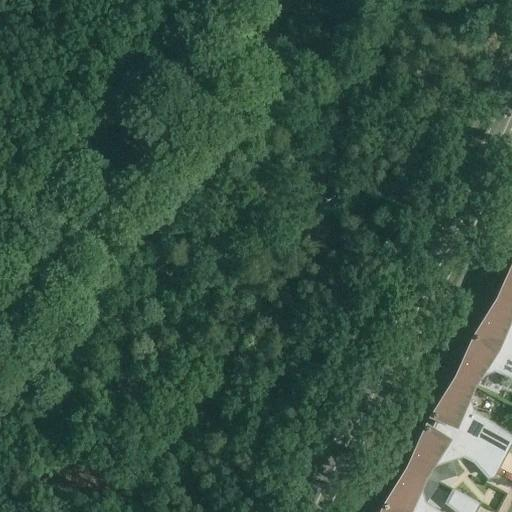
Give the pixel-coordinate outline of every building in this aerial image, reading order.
[(497,298),(497,299),(511,306),(511,272),(498,299),(497,298)] [(478,336),(474,337),(511,356),(511,327),(510,322),(511,317),(511,306),(497,299),(497,300),(478,336)] [(456,376),(455,376),(474,386),(482,375),(495,371),(511,377),(511,356),(474,337),(476,341),(457,376),(456,376)] [(437,417),(440,419),(506,453),(511,442),(511,438),(473,413),(469,399),(474,386),(455,376),(455,377),(456,377),(437,413),(433,415),(434,418),(437,417)] [(407,467),(407,468),(426,478),(433,466),(464,457),(475,462),(489,478),(494,477),(506,453),(440,419),(433,431),(431,430),(430,427),(426,428),(427,432),(408,467),(407,467)] [(388,504),(385,506),(396,511),(436,511),(424,504),(420,491),(426,478),(407,468),(407,469),(388,504)] [(447,504),(457,511),(474,511),(479,505),(454,492),(447,504)]
